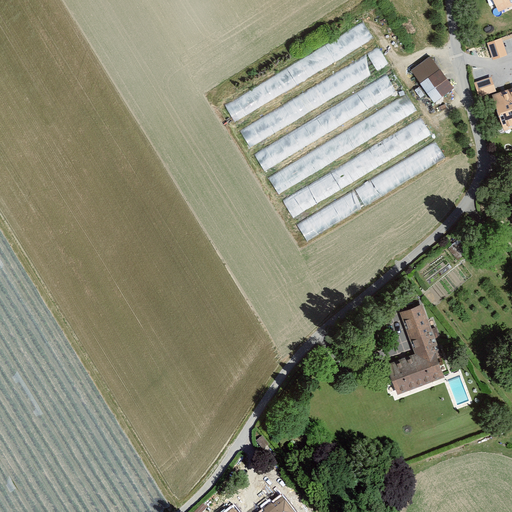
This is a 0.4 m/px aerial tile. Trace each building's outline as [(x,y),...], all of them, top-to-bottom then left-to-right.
[(511,0),(493,0),(499,12),(511,6),(511,0)] [(374,42),(362,23),(223,109),(235,128),(374,42)] [(486,42),(493,61),(508,56),(501,37),(486,42)] [(390,66),(377,45),(238,132),(251,152),(390,66)] [(455,92),(430,57),(410,72),(434,106),(455,92)] [(392,72),(254,156),(265,174),(403,90),(392,72)] [(492,77),(474,83),(479,97),(492,93),(491,91),(496,90),(492,77)] [(511,88),(492,95),(504,131),(511,128),(511,88)] [(416,112),(405,94),(267,180),(279,197),(416,112)] [(419,118),(282,200),(293,219),(431,137),(419,118)] [(444,159),(433,141),(297,224),(308,242),(444,159)] [(388,358),(399,389),(446,374),(421,299),(397,308),(411,350),(388,358)] [(235,511),(232,508),(227,511),(287,511),(276,498),(258,511),(235,511)]
